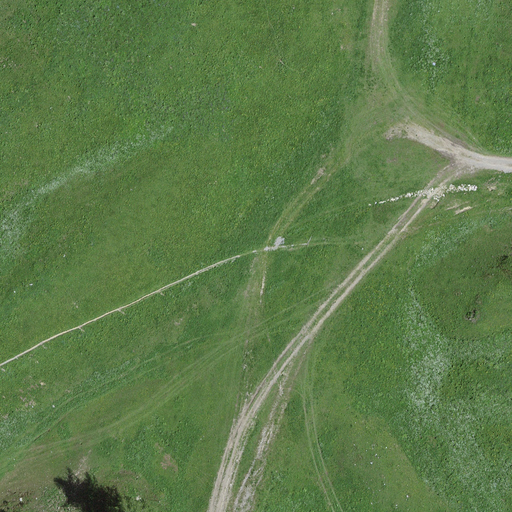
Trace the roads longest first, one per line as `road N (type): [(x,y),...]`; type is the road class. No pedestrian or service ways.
road 1 (track): [(243,511),(315,328),(392,244)]
road 2 (track): [(392,244),(472,170),(511,163)]
